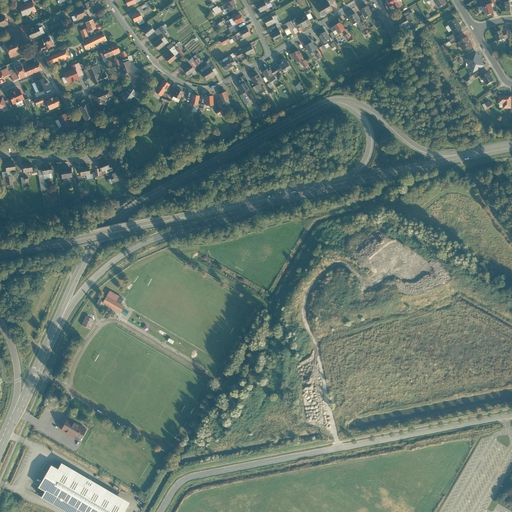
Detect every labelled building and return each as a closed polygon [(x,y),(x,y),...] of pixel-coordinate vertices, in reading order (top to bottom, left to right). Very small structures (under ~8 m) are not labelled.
[(237,7),(232,0),(226,4),(228,8),(226,9),(228,12),(237,7)] [(316,5),(322,16),(332,10),(330,5),(333,3),(333,2),(335,1),(334,0),(326,0),(327,1),(323,4),(321,1),(316,5)] [(395,0),(384,0),(390,11),(399,6),(395,0)] [(23,5),(19,6),(22,16),(27,14),(27,15),(36,11),(32,1),(23,4),(23,5)] [(264,1),(257,5),(261,12),(264,10),(268,8),(264,1)] [(508,1),(499,2),(500,11),(509,10),(508,1)] [(493,12),(491,3),(481,6),(483,15),(493,12)] [(217,6),(212,9),(215,14),(220,12),(217,6)] [(372,13),(367,6),(360,10),(365,17),(372,13)] [(82,7),(72,11),(76,20),(86,17),(82,7)] [(139,12),(131,15),(134,22),(142,19),(139,12)] [(364,28),(355,13),(348,17),(353,25),(356,23),(361,30),(364,28)] [(0,29),(9,26),(4,14),(0,15),(0,29)] [(244,20),(240,14),(233,18),(236,24),(244,20)] [(312,23),(307,14),(297,20),(301,26),(302,29),(312,23)] [(410,14),(397,21),(401,28),(414,21),(410,14)] [(272,16),(264,19),(268,26),(275,23),(272,16)] [(53,18),(45,21),(49,31),(60,27),(57,20),(54,21),(53,18)] [(462,28),(456,18),(448,23),(454,33),(462,28)] [(92,19),(84,22),(88,31),(96,28),(92,19)] [(340,22),(330,28),(335,36),(345,29),(340,22)] [(149,25),(142,31),(147,37),(154,31),(149,25)] [(37,27),(26,31),(29,39),(40,34),(37,27)] [(248,28),(241,32),(244,39),(252,35),(248,28)] [(85,29),(80,31),(82,38),(88,36),(85,29)] [(280,30),(272,34),(276,41),(283,38),(280,30)] [(501,30),(493,32),(495,41),(503,39),(501,30)] [(330,38),(325,31),(318,36),(323,43),(330,38)] [(103,33),(82,43),(86,51),(89,49),(89,47),(91,46),(91,48),(96,46),(95,44),(97,43),(98,45),(101,43),(100,42),(102,41),(103,42),(106,41),(103,33)] [(48,36),(41,39),(43,45),(38,46),(40,51),(52,46),(48,36)] [(468,36),(458,42),(463,51),(473,45),(468,36)] [(227,37),(220,41),(223,45),(230,41),(227,37)] [(8,58),(21,53),(24,51),(21,44),(19,45),(18,46),(14,39),(2,44),(8,58)] [(160,39),(153,44),(158,50),(165,44),(160,39)] [(317,50),(313,42),(306,46),(310,54),(317,50)] [(117,44),(110,47),(113,55),(120,52),(117,44)] [(251,45),(244,49),(248,56),(255,53),(251,45)] [(113,55),(110,47),(101,50),(104,58),(113,55)] [(175,49),(164,58),(169,64),(176,58),(174,55),(178,52),(175,49)] [(66,50),(44,58),(47,65),(60,60),(61,61),(69,57),(66,50)] [(304,57),(299,50),(292,54),(295,58),(297,61),(304,57)] [(464,59),(468,66),(480,58),(476,51),(464,59)] [(197,58),(190,64),(193,68),(200,62),(197,58)] [(485,65),(480,58),(468,66),(472,73),(485,65)] [(229,59),(221,64),(225,71),(233,66),(229,59)] [(280,66),(276,69),(278,72),(289,65),(285,59),(278,63),(280,66)] [(129,61),(120,64),(123,74),(132,71),(129,61)] [(14,66),(19,79),(41,70),(38,62),(22,68),(20,64),(14,66)] [(190,64),(183,70),(188,76),(194,70),(193,68),(190,64)] [(101,82),(99,77),(94,66),(88,69),(95,85),(101,82)] [(210,67),(201,73),(206,81),(215,75),(212,70),(210,67)] [(75,68),(63,73),(67,83),(79,78),(75,68)] [(278,72),(276,69),(272,71),(270,68),(263,72),(271,84),(277,80),(275,76),(278,74),(277,73),(278,72)] [(90,77),(86,69),(82,71),(85,79),(90,77)] [(101,76),(99,77),(101,82),(108,79),(105,72),(100,74),(101,76)] [(494,80),(488,72),(481,77),(486,85),(494,80)] [(259,74),(252,78),(256,86),(263,82),(259,74)] [(39,92),(44,90),(49,88),(45,77),(35,81),(39,92)] [(163,80),(154,92),(161,97),(163,93),(170,85),(163,80)] [(246,83),(239,87),(243,94),(250,90),(246,83)] [(92,95),(91,95),(93,101),(97,108),(106,105),(104,100),(113,96),(109,87),(92,95)] [(136,91),(129,87),(123,95),(130,100),(136,91)] [(18,89),(7,95),(12,104),(23,99),(18,89)] [(184,92),(177,89),(174,94),(173,97),(180,100),(184,92)] [(46,94),(44,90),(39,92),(35,93),(37,98),(46,94)] [(227,92),(219,94),(222,102),(230,100),(227,92)] [(199,96),(192,95),(191,104),(193,104),(193,108),(197,109),(198,104),(199,96)] [(511,96),(498,96),(498,104),(502,104),(502,109),(511,108),(511,96)] [(45,102),(49,110),(60,105),(56,97),(45,102)] [(93,116),(87,104),(82,107),(77,109),(84,121),(93,116)] [(66,113),(56,118),(62,128),(72,123),(66,113)] [(106,161),(97,165),(101,172),(109,169),(106,161)] [(13,162),(4,164),(6,172),(15,170),(13,162)] [(31,163),(21,165),(23,173),(32,171),(31,163)] [(50,166),(41,168),(42,175),(51,174),(50,166)] [(88,167),(79,169),(81,177),(90,175),(88,167)] [(70,169),(59,171),(61,179),(72,177),(70,169)] [(119,181),(115,172),(109,175),(111,179),(107,180),(109,184),(119,181)] [(11,177),(2,178),(3,186),(12,185),(11,177)] [(109,290),(106,295),(121,304),(124,299),(109,290)] [(99,306),(105,295),(102,293),(96,304),(99,306)] [(121,304),(106,295),(102,302),(110,307),(120,313),(120,312),(123,308),(124,306),(121,304)] [(129,311),(123,308),(120,312),(126,316),(129,311)] [(89,328),(93,319),(85,316),(81,324),(89,328)] [(87,429),(69,418),(62,430),(80,441),(87,429)] [(120,511),(127,500),(59,460),(56,466),(49,462),(35,484),(41,488),(38,495),(67,511),(120,511)]
